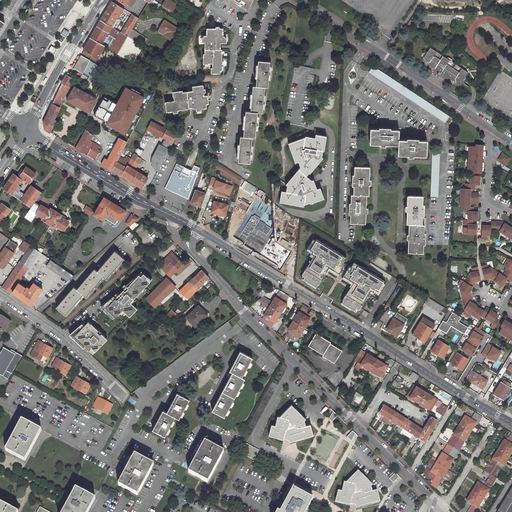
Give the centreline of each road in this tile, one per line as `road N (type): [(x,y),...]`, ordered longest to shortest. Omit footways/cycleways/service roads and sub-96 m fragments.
road 1 (residential): [(0,401),(112,461),(147,396),(248,318)]
road 2 (residential): [(491,129),(295,0)]
road 3 (primary): [(198,230),(363,331)]
road 4 (primary): [(363,331),(511,423)]
road 5 (primary): [(28,129),(173,216)]
road 6 (residential): [(0,293),(126,397)]
road 7 (residential): [(360,427),(248,318)]
road 8 (tertiary): [(28,129),(101,0)]
